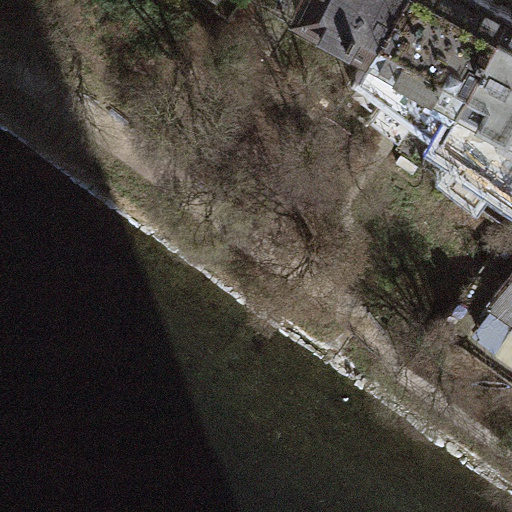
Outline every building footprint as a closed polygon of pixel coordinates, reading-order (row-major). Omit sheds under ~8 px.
[(296,10),(301,0),(261,0),(290,20),(296,10)] [(301,0),(296,10),(373,49),(399,0),(301,0)] [(399,0),(373,49),(460,102),(506,9),(490,0),(399,0)] [(451,116),(511,159),(511,12),(506,9),(460,102),(451,116)] [(511,281),(491,306),(511,322),(511,281)]
